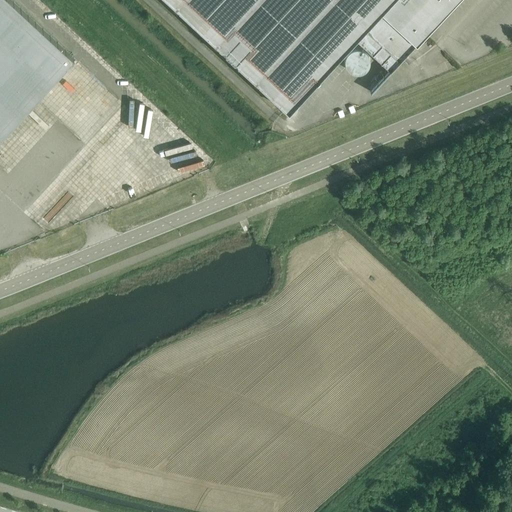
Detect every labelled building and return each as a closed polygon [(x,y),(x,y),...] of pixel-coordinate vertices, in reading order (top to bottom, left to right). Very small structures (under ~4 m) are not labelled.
[(11,0),(0,0),(0,136),(73,56),(11,0)] [(168,0),(288,110),(355,37),(389,69),(369,90),(370,91),(415,43),(416,43),(455,0),(168,0)] [(354,72),(358,72),(362,70),(366,68),(368,64),(368,60),(368,56),(366,52),(362,49),(358,48),(354,48),(350,49),(347,52),(345,56),(344,60),(345,64),(347,68),(350,70),(354,72)] [(341,73),(351,80),(355,75),(345,67),(341,73)] [(149,120),(142,126),(149,133),(156,127),(149,120)] [(171,137),(153,153),(160,160),(178,144),(171,137)] [(191,159),(179,162),(182,170),(193,167),(191,159)]
